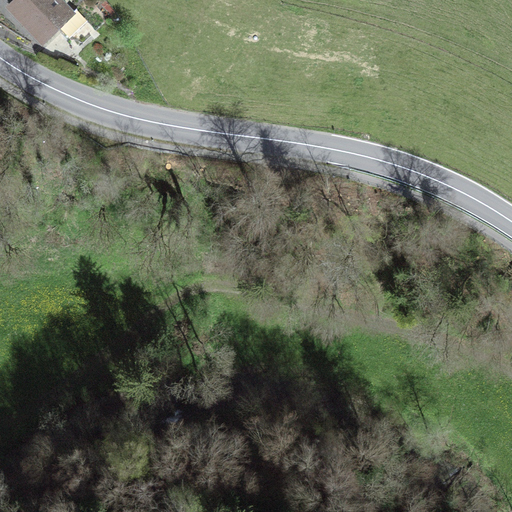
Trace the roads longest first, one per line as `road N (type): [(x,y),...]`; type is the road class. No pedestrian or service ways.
road 1 (track): [(0,430),(147,318),(188,294),(224,288),(444,334),(511,368)]
road 2 (tertiary): [(0,56),(67,95),(132,116),(409,170),(511,219)]
